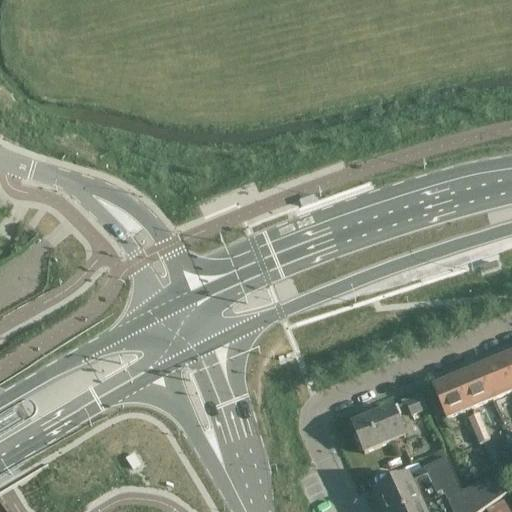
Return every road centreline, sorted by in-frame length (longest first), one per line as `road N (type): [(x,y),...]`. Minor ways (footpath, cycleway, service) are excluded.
road 1 (secondary): [(511,181),(314,231),(184,297)]
road 2 (secondary): [(196,340),(274,300),(511,226)]
road 3 (residential): [(346,511),(316,436),(316,416),(330,397),(511,322)]
road 4 (secondary): [(0,455),(168,358)]
road 5 (secondary): [(154,315),(0,400)]
road 6 (unclassified): [(184,297),(166,247),(143,219),(90,193)]
road 7 (unclassified): [(90,193),(137,262),(154,315)]
road 8 (unclassified): [(224,469),(196,340)]
road 9 (unclassified): [(168,358),(187,422),(224,469)]
